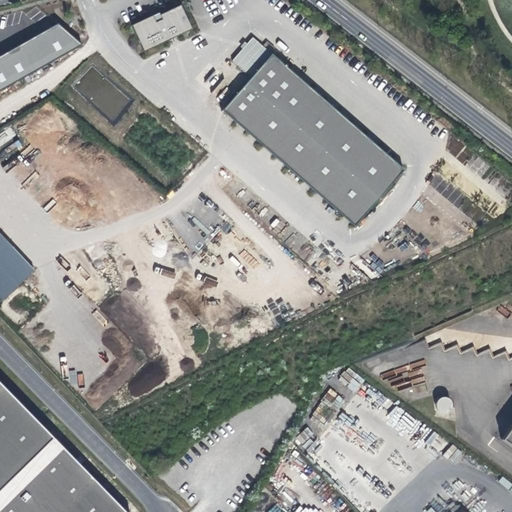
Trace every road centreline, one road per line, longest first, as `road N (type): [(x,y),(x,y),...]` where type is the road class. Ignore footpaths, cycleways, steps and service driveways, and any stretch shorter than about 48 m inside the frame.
road 1 (unknown): [(235,147),(311,215),(355,239),(382,232),(421,174),(414,145),(369,100),(295,42),(250,28)]
road 2 (tertiary): [(327,0),(511,143)]
road 3 (unknown): [(43,266),(169,218),(235,147)]
road 4 (unknown): [(121,37),(0,115)]
